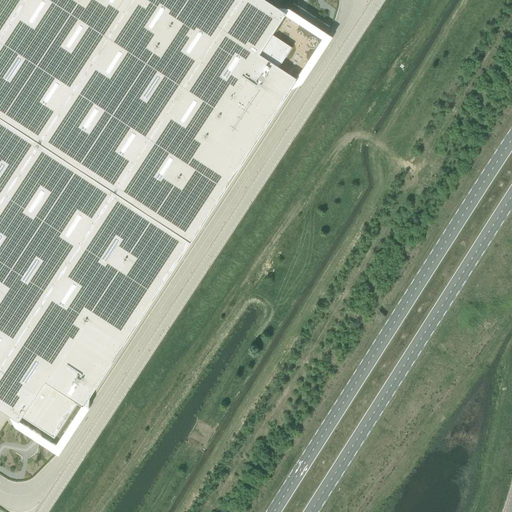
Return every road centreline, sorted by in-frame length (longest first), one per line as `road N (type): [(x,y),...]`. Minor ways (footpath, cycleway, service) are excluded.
road 1 (primary): [(511,147),(272,511)]
road 2 (primary): [(312,511),(511,202)]
